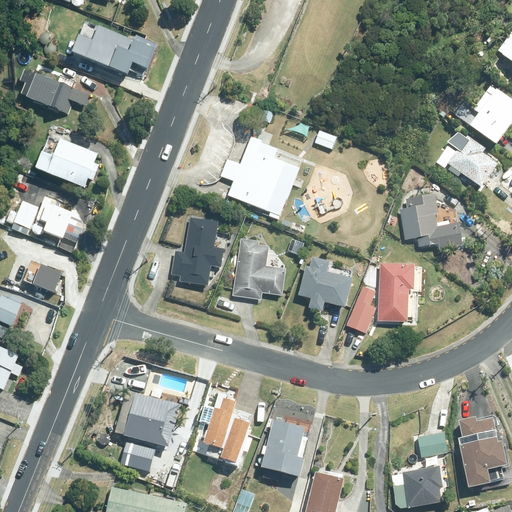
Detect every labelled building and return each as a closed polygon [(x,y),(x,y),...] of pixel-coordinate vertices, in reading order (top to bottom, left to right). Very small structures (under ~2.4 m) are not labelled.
[(80,40),(74,57),(118,72),(123,58),(125,59),(128,52),(131,53),(135,41),(98,28),(93,44),(80,40)] [(511,37),(499,55),(506,60),(504,63),(511,69),(511,37)] [(68,41),(59,40),(57,56),(67,56),(68,41)] [(482,63),(477,70),(486,78),(492,71),(482,63)] [(28,99),(62,113),(67,115),(74,100),(85,104),(89,94),(36,76),(25,98),(28,99)] [(474,132),(473,134),(500,155),(511,139),(511,106),(492,91),(466,126),(474,132)] [(266,115),(262,124),(270,127),(274,118),(266,115)] [(315,147),(334,155),(339,142),(321,135),(315,147)] [(449,168),(454,171),(451,175),(456,179),(459,175),(483,194),(500,171),(484,159),(487,154),(469,141),(465,145),(459,140),(453,148),(459,153),(449,168)] [(39,171),(84,189),(87,179),(93,181),(98,165),(94,163),(97,155),(59,141),(53,158),(40,153),(34,169),(39,171)] [(235,185),(229,200),(272,218),(270,221),(280,225),(302,174),(298,172),(302,164),(254,143),(242,169),(228,163),(221,179),(235,185)] [(49,227),(46,236),(64,242),(66,235),(78,239),(82,228),(74,225),(77,216),(69,214),(70,210),(58,205),(55,211),(50,209),(52,201),(45,199),(37,222),(43,224),(43,225),(49,227)] [(401,214),(406,245),(419,244),(420,252),(441,251),(442,256),(466,254),(462,232),(461,232),(458,215),(444,208),(438,209),(437,201),(407,204),(408,213),(401,214)] [(12,226),(11,231),(24,236),(35,208),(22,203),(16,217),(9,213),(5,223),(12,226)] [(226,256),(223,255),(224,247),(232,249),(233,241),(217,238),(219,227),(192,222),(186,257),(177,256),(172,280),(182,282),(181,287),(210,292),(213,273),(222,274),(226,256)] [(294,241),(289,255),(301,259),(306,245),(294,241)] [(259,250),(260,245),(242,242),(234,300),(262,304),(264,297),(283,300),(287,274),(285,273),(285,268),(276,267),(272,263),(274,253),(270,253),(270,251),(259,250)] [(300,302),(313,306),(311,315),(324,319),(326,310),(348,316),(356,287),(328,280),(331,269),(315,264),(312,274),(308,273),(300,302)] [(381,269),(379,328),(410,329),(411,297),(416,297),(417,271),(381,269)] [(42,272),(35,292),(55,299),(62,279),(42,272)] [(364,291),(348,330),(368,338),(378,314),(371,311),(377,296),(364,291)] [(0,326),(13,331),(23,305),(12,301),(11,306),(0,301),(0,326)] [(0,396),(5,399),(14,378),(19,380),(26,368),(20,365),(22,363),(0,352),(0,396)] [(123,433),(122,435),(167,446),(178,403),(124,390),(114,431),(123,433)] [(224,399),(225,395),(217,392),(213,407),(203,404),(198,419),(208,422),(202,440),(220,446),(234,401),(224,399)] [(233,415),(219,454),(233,460),(248,420),(233,415)] [(457,419),(461,436),(456,437),(466,485),(502,478),(499,463),(503,462),(499,439),(495,441),(489,417),(474,420),(473,416),(457,419)] [(271,419),(259,465),(298,475),(302,457),(295,455),(303,427),(271,419)] [(443,432),(417,437),(421,457),(447,451),(443,432)] [(437,465),(391,475),(395,504),(399,508),(440,499),(438,487),(442,487),(437,465)] [(181,474),(171,470),(168,476),(178,480),(181,474)] [(313,470),(303,511),(333,511),(341,477),(313,470)] [(174,500),(174,498),(166,496),(166,499),(110,487),(104,511),(182,511),(184,503),(174,500)] [(248,511),(250,507),(236,502),(232,511),(248,511)]
